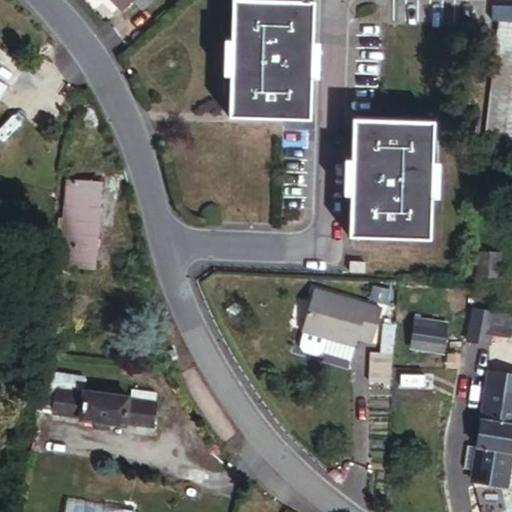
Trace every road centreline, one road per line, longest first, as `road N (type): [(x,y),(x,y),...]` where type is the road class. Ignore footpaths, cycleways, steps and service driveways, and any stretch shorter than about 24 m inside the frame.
road 1 (residential): [(159,244),(292,249),(330,230),(334,0)]
road 2 (residential): [(159,244),(193,338),(244,423),(337,511)]
road 3 (residential): [(29,0),(97,77),(145,168),(159,244)]
